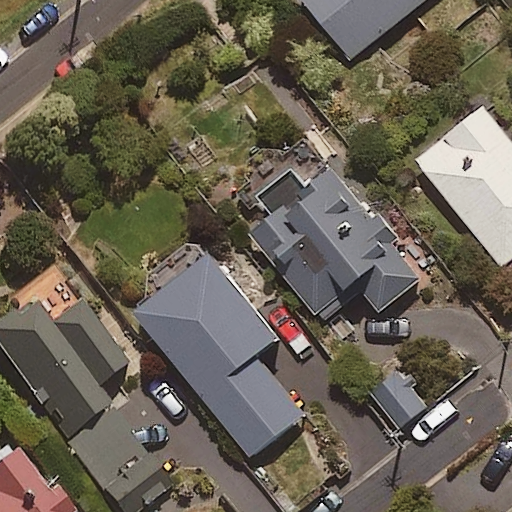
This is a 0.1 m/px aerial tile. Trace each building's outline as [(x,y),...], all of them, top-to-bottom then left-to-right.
[(299,0),(351,65),(433,0),(299,0)] [(511,10),(511,0),(502,0),(511,11),(511,10)] [(420,166),(509,269),(511,266),(511,141),(485,110),(420,166)] [(425,284),(341,177),(258,243),(322,324),(364,291),(384,316),(425,284)] [(284,348),(216,262),(143,321),(256,463),(307,421),(262,365),(284,348)] [(0,347),(71,444),(113,414),(100,395),(127,375),(64,290),(0,337),(0,347)] [(431,412),(405,376),(377,396),(403,431),(431,412)] [(113,414),(71,444),(121,511),(147,511),(172,494),(113,414)] [(60,511),(11,450),(0,458),(0,511),(60,511)]
